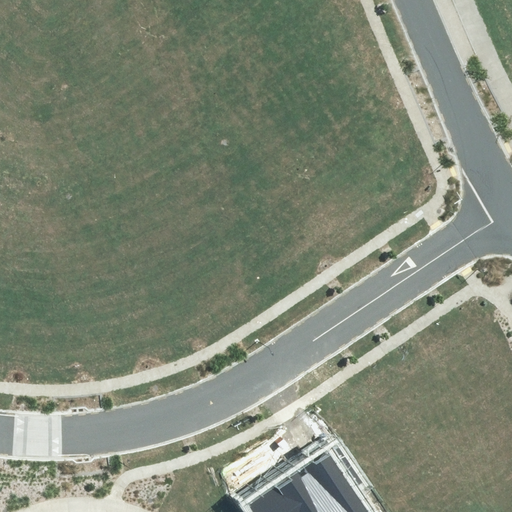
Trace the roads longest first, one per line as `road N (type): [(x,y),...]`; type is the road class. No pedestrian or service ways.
road 1 (residential): [(0,432),(93,434),(158,424),(207,404),(445,260),(504,214)]
road 2 (residential): [(418,0),(504,214)]
